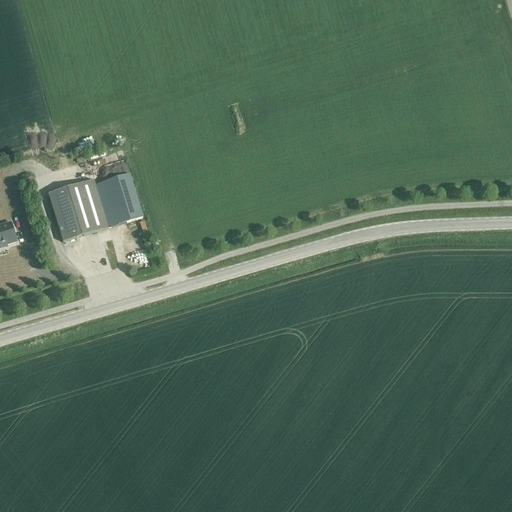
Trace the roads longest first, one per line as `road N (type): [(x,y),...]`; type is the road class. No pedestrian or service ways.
road 1 (secondary): [(0,340),(368,233),(511,223)]
road 2 (track): [(17,0),(57,149),(55,171),(40,184),(60,253),(93,268),(109,295)]
